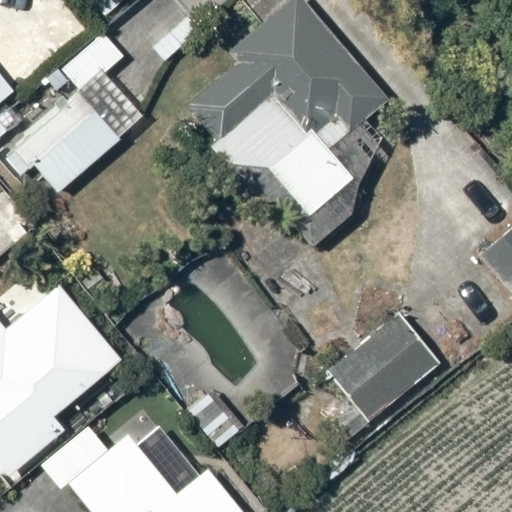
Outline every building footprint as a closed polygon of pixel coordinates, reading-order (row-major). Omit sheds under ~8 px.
[(142,0),(94,0),(112,23),(142,0)] [(196,99),(232,141),(277,101),(325,156),(393,97),(308,0),(286,0),(235,45),(241,60),(196,99)] [(138,70),(105,31),(62,68),(81,90),(18,145),(57,190),(143,116),(118,87),(138,70)] [(0,100),(11,92),(0,79),(0,100)] [(511,224),(476,260),(511,295),(511,224)] [(5,330),(0,324),(0,470),(6,477),(61,432),(51,419),(120,361),(59,286),(5,330)] [(437,367),(400,315),(328,366),(355,403),(335,417),(346,432),(437,367)] [(127,437),(67,484),(89,511),(237,511),(203,470),(170,493),(127,437)]
